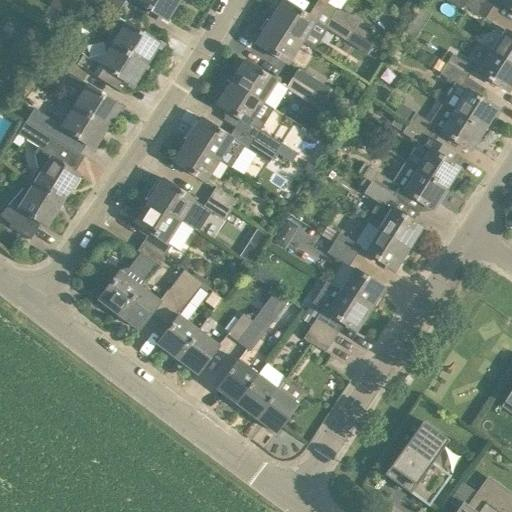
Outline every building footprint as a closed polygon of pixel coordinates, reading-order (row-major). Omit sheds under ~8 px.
[(122,7),(110,0),(95,0),(94,4),(116,17),(122,7)] [(180,0),(134,0),(134,1),(167,22),(181,0),(180,0)] [(302,43),(316,22),(308,16),(283,0),(269,23),(302,43)] [(491,10),(474,0),(443,0),(459,10),(462,6),(485,20),(491,10)] [(474,0),(491,10),(497,0),(474,0)] [(511,0),(503,0),(501,5),(511,12),(511,0)] [(359,23),(339,10),(337,9),(331,19),(352,32),(356,27),(359,23)] [(352,32),(331,19),(324,29),(325,29),(346,43),(352,32)] [(126,23),(113,44),(147,66),(160,44),(126,23)] [(269,23),(255,44),(288,65),(302,43),(269,23)] [(419,33),(408,25),(401,36),(412,43),(419,33)] [(511,36),(504,31),(491,52),(511,65),(511,36)] [(31,73),(44,51),(46,47),(45,46),(46,44),(39,39),(22,68),(31,73)] [(49,48),(66,59),(71,51),(54,40),(49,48)] [(72,49),(71,51),(66,59),(98,79),(104,69),(133,87),(147,66),(113,44),(106,55),(88,59),(72,49)] [(511,65),(491,52),(478,74),(508,93),(511,87),(511,65)] [(446,65),(468,78),(474,68),(452,55),(446,65)] [(82,83),(88,73),(98,79),(66,59),(60,69),(82,83)] [(440,74),(446,65),(437,59),(431,69),(440,74)] [(273,110),(286,90),(285,89),(276,84),(277,82),(244,61),(231,83),(272,110),(273,110)] [(468,78),(446,65),(440,74),(439,75),(461,89),(468,78)] [(292,79),(312,92),(317,95),(323,99),(329,90),(320,83),(298,70),(292,79)] [(286,90),(306,102),(312,92),(292,79),(285,89),(286,90)] [(223,121),(232,126),(234,128),(253,140),(275,154),(282,144),(260,130),(272,110),(231,83),(217,105),(228,112),(223,121)] [(87,86),(74,107),(108,128),(121,107),(87,86)] [(498,110),(467,90),(454,112),(484,131),(498,110)] [(411,112),(400,104),(394,112),(406,120),(411,112)] [(74,107),(60,128),(95,150),(108,128),(74,107)] [(27,121),(49,135),(56,125),(33,111),(27,121)] [(454,112),(441,133),(471,152),(484,131),(454,112)] [(408,123),(431,138),(436,128),(414,114),(408,123)] [(228,146),(233,139),(229,137),(201,119),(186,141),(219,162),(230,169),(239,154),(228,146)] [(405,124),(398,119),(393,126),(400,130),(405,124)] [(30,181),(35,184),(62,201),(79,175),(74,172),(84,157),(49,135),(27,121),(26,121),(18,135),(37,147),(33,154),(36,170),(30,181)] [(417,171),(447,190),(460,169),(449,162),(455,154),(408,123),(401,134),(424,148),(426,144),(430,150),(417,171)] [(269,164),(275,154),(253,140),(247,150),(246,150),(254,155),(269,164)] [(173,163),(205,183),(219,162),(186,141),(173,163)] [(308,163),(304,170),(311,175),(316,168),(308,163)] [(399,187),(377,173),(367,167),(361,176),(364,178),(371,183),(417,212),(423,204),(433,211),(447,190),(417,171),(403,192),(398,189),(399,187)] [(360,185),(366,190),(371,183),(364,178),(360,185)] [(162,180),(148,201),(181,222),(197,232),(210,212),(225,221),(231,211),(209,197),(203,208),(193,202),(194,200),(162,180)] [(35,184),(30,181),(0,214),(0,217),(10,226),(9,227),(9,226),(8,228),(29,241),(40,224),(46,227),(62,201),(35,184)] [(366,222),(379,230),(409,250),(423,228),(412,221),(417,212),(371,183),(366,190),(364,193),(378,202),(366,222)] [(209,197),(231,211),(237,201),(215,188),(209,197)] [(148,201),(148,202),(134,223),(149,233),(143,242),(165,256),(171,246),(167,244),(181,222),(148,201)] [(409,250),(379,230),(365,253),(395,272),(409,250)] [(284,250),(291,239),(280,231),(273,242),(284,250)] [(333,244),(355,257),(361,248),(339,234),(333,244)] [(140,255),(129,270),(120,272),(98,301),(118,316),(140,287),(156,265),(159,266),(165,256),(143,242),(137,252),(140,255)] [(250,263),(259,250),(248,243),(240,257),(250,263)] [(355,257),(333,244),(326,254),(348,268),(355,257)] [(260,283),(267,271),(259,266),(252,278),(260,283)] [(118,316),(119,316),(138,331),(151,314),(161,321),(193,277),(184,270),(168,291),(167,291),(159,301),(140,287),(118,316)] [(384,289),(354,270),(341,291),(371,310),(384,289)] [(157,345),(176,359),(177,360),(199,331),(179,316),(187,305),(203,284),(193,277),(161,321),(170,328),(157,345)] [(371,310),(341,291),(327,282),(313,304),(322,310),(320,313),(316,319),(316,320),(338,334),(344,324),(357,332),(371,310)] [(274,293),(262,309),(252,322),(236,343),(246,349),(261,329),(271,317),(283,300),(274,293)] [(306,313),(316,319),(320,313),(310,307),(306,313)] [(299,320),(307,324),(311,316),(303,312),(299,320)] [(236,343),(252,322),(242,315),(227,336),(236,343)] [(310,329),(332,343),(338,334),(316,320),(310,329)] [(332,343),(310,329),(303,339),(325,353),(332,343)] [(177,360),(178,360),(197,375),(219,346),(199,331),(177,360)] [(216,389),(235,404),(257,375),(238,360),(216,389)] [(235,404),(255,418),(255,419),(277,390),(257,375),(235,404)] [(277,390),(255,419),(275,434),(297,405),(277,390)] [(511,390),(501,407),(503,408),(506,403),(511,407),(511,390)] [(451,476),(433,463),(449,440),(424,422),(423,423),(404,450),(404,449),(385,475),(401,486),(406,478),(415,484),(412,488),(430,501),(427,505),(429,507),(451,476)] [(511,511),(511,495),(498,485),(487,500),(478,493),(468,506),(463,503),(457,511),(511,511)]
